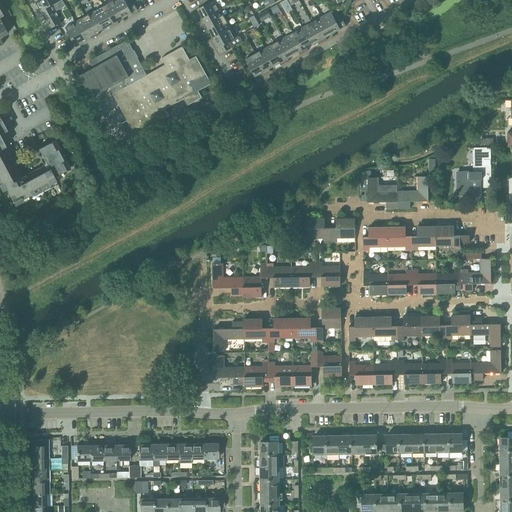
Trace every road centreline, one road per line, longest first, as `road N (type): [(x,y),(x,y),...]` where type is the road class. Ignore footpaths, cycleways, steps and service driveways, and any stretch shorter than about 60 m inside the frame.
road 1 (residential): [(370,214),(358,228),(359,302),(511,300)]
road 2 (residential): [(235,412),(478,408)]
road 3 (residential): [(1,416),(204,413)]
road 4 (residential): [(237,95),(377,18)]
road 5 (residential): [(511,234),(473,213),(370,214)]
road 6 (residential): [(204,308),(333,296)]
